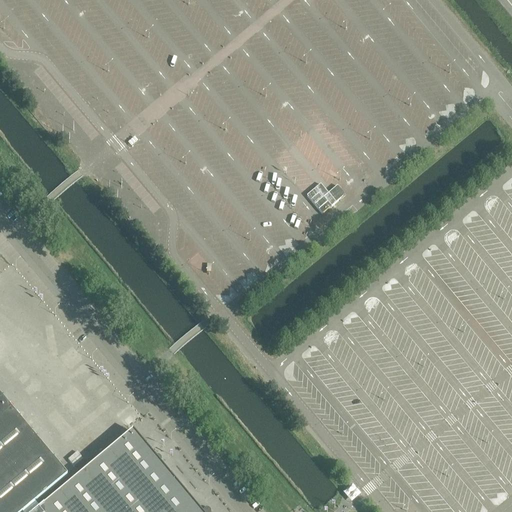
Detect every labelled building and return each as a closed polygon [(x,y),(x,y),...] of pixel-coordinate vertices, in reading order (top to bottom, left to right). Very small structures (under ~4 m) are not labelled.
[(319,188),(307,197),(320,212),(322,215),(333,205),(340,199),(345,195),(338,187),(333,191),(329,195),(321,186),(319,188)] [(21,200),(25,204),(34,196),(30,192),(21,200)] [(206,263),(198,253),(188,261),(196,270),(206,263)] [(0,419),(11,410),(0,396),(0,419)] [(0,419),(0,511),(24,511),(67,477),(67,476),(66,476),(11,410),(0,419)] [(132,432),(39,511),(210,511),(211,511),(210,511),(210,510),(210,509),(209,509),(209,508),(208,508),(207,508),(206,508),(205,508),(204,508),(204,509),(203,509),(203,510),(203,511),(202,511),(199,511),(195,506),(193,504),(187,497),(179,488),(160,465),(154,457),(133,432),(132,432)] [(77,452),(68,460),(77,470),(78,469),(83,473),(92,465),(86,459),(85,460),(77,452)] [(69,476),(36,503),(40,508),(73,481),(69,476)]
